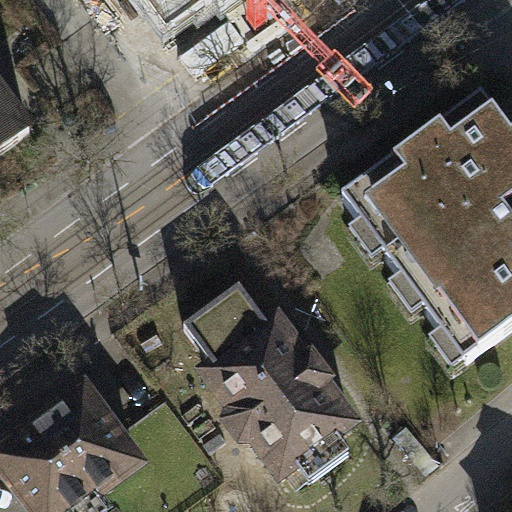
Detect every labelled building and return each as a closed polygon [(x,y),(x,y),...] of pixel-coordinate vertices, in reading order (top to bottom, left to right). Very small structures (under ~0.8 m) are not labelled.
[(147,0),(167,27),(204,0),(225,0),(226,1),(227,0),(147,0)] [(0,153),(31,131),(0,89),(0,153)] [(511,136),(485,100),(347,200),(466,363),(511,329),(511,136)] [(268,331),(238,291),(184,331),(213,370),(204,376),(229,410),(228,424),(243,443),(255,443),(280,478),(352,424),(324,387),(329,383),(311,359),(304,364),(275,326),(268,331)] [(75,511),(136,468),(82,394),(0,454),(0,469),(31,511),(75,511)]
